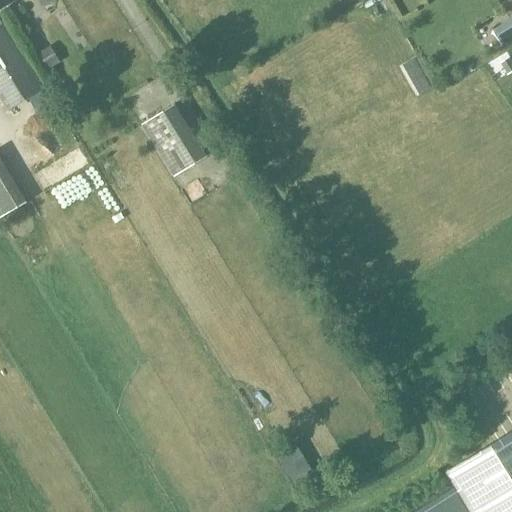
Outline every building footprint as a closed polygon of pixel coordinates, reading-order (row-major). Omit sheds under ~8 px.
[(0,0),(0,12),(10,7),(5,0),(0,0)] [(38,0),(44,9),(58,0),(57,0),(38,0)] [(0,97),(11,114),(32,101),(35,106),(33,107),(46,128),(63,118),(45,88),(43,89),(0,18),(0,97)] [(503,45),(511,39),(511,18),(493,30),(503,45)] [(48,49),(36,56),(46,71),(58,64),(48,49)] [(507,74),(511,71),(511,62),(509,58),(500,63),(507,74)] [(208,158),(176,105),(143,125),(175,178),(208,158)] [(27,204),(0,157),(0,219),(0,220),(27,204)] [(62,168),(44,177),(50,189),(68,181),(62,168)] [(511,511),(511,432),(492,445),(447,472),(457,489),(418,511),(511,511)] [(276,454),(294,484),(314,472),(296,443),(276,454)]
